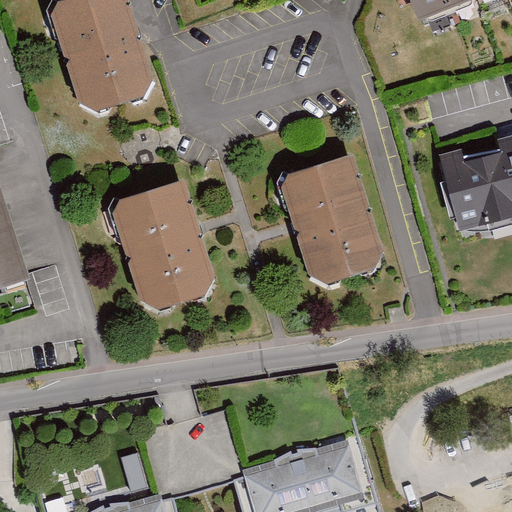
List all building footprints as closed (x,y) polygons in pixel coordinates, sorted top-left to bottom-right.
[(101,0),(61,13),(55,25),(83,113),(100,121),(148,107),(156,93),(125,0),(101,0)] [(412,0),(425,30),(498,0),(412,0)] [(464,155),(436,163),(459,241),(511,226),(511,143),(497,148),(501,159),(467,168),(464,155)] [(293,180),(288,196),(297,227),(313,282),(333,291),(375,280),(386,261),(356,162),(293,180)] [(0,181),(0,302),(35,292),(0,181)] [(120,210),(115,220),(144,311),(164,322),(208,309),(216,290),(197,226),(186,190),(120,210)] [(237,481),(245,511),(378,511),(361,448),(237,481)] [(127,511),(178,511),(175,499),(127,511)]
